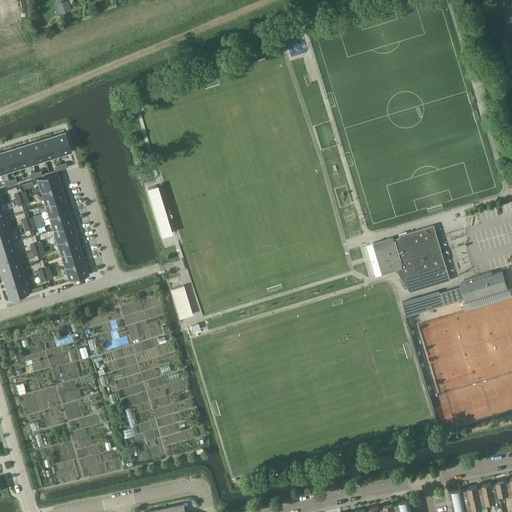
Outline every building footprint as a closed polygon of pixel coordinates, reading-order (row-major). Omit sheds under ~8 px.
[(0,0),(0,22),(1,22),(11,19),(12,23),(13,23),(19,21),(20,20),(12,0),(0,0)] [(59,14),(70,10),(66,0),(65,0),(56,3),(59,14)] [(64,132),(51,136),(58,155),(71,151),(64,132)] [(51,136),(39,140),(45,159),(58,155),(51,136)] [(39,140),(26,144),(33,163),(45,159),(39,140)] [(26,144),(14,148),(20,167),(33,163),(26,144)] [(14,148),(1,152),(7,171),(20,167),(14,148)] [(57,173),(38,179),(42,192),(61,186),(57,173)] [(61,186),(42,192),(46,204),(65,198),(61,186)] [(158,186),(148,189),(162,237),(172,234),(158,186)] [(65,198),(46,204),(49,217),(69,211),(65,198)] [(69,211),(49,217),(53,230),(73,224),(69,211)] [(5,217),(0,218),(0,232),(9,229),(5,217)] [(73,224),(53,230),(57,242),(77,236),(73,224)] [(410,292),(451,280),(445,261),(442,251),(434,225),(399,236),(399,237),(394,239),(393,237),(373,243),(382,274),(397,270),(410,292)] [(9,229),(0,232),(0,246),(13,242),(9,229)] [(77,236),(57,242),(61,255),(81,249),(77,236)] [(13,242),(0,246),(0,259),(17,255),(13,242)] [(81,249),(61,255),(65,267),(85,261),(81,249)] [(17,255),(0,259),(0,270),(1,273),(21,267),(17,255)] [(85,261),(65,267),(69,281),(89,275),(85,261)] [(21,267),(1,273),(5,286),(25,280),(21,267)] [(462,286),(439,292),(443,305),(465,298),(466,299),(506,287),(502,273),(493,275),(492,271),(463,280),(465,284),(461,285),(462,286)] [(25,280),(5,286),(9,299),(29,293),(25,280)] [(172,288),(170,289),(179,319),(181,318),(193,314),(183,285),(172,288)] [(439,290),(402,301),(406,316),(443,305),(439,292),(439,290)] [(198,323),(190,326),(192,332),(200,329),(198,323)] [(505,479),(496,481),(497,483),(500,499),(511,497),(511,496),(511,484),(511,480),(505,481),(505,479)] [(491,482),(482,484),(483,486),(487,503),(495,502),(495,500),(500,499),(497,483),(491,484),(491,482)] [(477,485),(468,487),(469,488),(473,509),(473,510),(482,508),(482,507),(487,506),(487,503),(483,486),(477,487),(477,485)] [(461,488),(452,490),(456,511),(463,511),(466,511),(466,510),(473,509),(469,488),(461,489),(461,488)] [(400,503),(393,504),(394,511),(411,511),(409,499),(399,501),(400,503)] [(163,507),(164,511),(181,511),(182,511),(184,511),(183,503),(163,507)] [(384,507),(379,508),(379,511),(394,511),(393,504),(392,503),(384,505),(384,507)]
